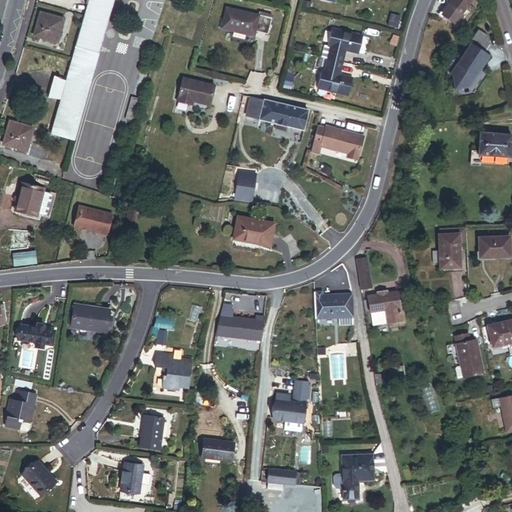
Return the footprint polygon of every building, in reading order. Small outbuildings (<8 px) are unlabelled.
[(89,0),(75,48),(97,54),(113,0),(89,0)] [(455,0),(444,14),(455,22),(469,3),(471,0),(455,0)] [(455,22),(461,26),(474,8),(469,3),(455,22)] [(255,31),(267,34),(271,18),(258,15),(226,8),(221,28),(248,34),(249,30),(255,31)] [(57,42),(60,32),(64,20),(41,13),(34,36),(57,42)] [(60,32),(68,34),(71,22),(64,20),(60,32)] [(346,49),(359,53),(364,35),(332,28),(328,45),(331,46),(331,47),(328,58),(328,59),(342,63),(346,49)] [(469,83),(479,68),(487,55),(468,42),(448,74),(450,76),(456,89),(469,83)] [(323,57),(328,58),(331,47),(326,45),(323,57)] [(49,134),(71,140),(97,54),(75,48),(65,82),(59,100),(49,134)] [(353,78),(339,75),(342,63),(328,59),(325,71),(322,70),(318,88),(349,95),(353,78)] [(47,98),(59,100),(65,82),(60,80),(60,79),(58,78),(58,79),(54,77),(47,98)] [(193,101),(210,105),(214,85),(183,77),(177,101),(188,104),(189,100),(193,101)] [(246,116),(303,130),(308,111),(251,97),(246,116)] [(125,120),(131,122),(138,100),(131,98),(125,120)] [(2,144),(24,151),(31,128),(8,122),(2,144)] [(357,161),(363,137),(325,127),(320,148),(348,155),(347,158),(357,161)] [(508,157),(510,158),(511,135),(480,133),(479,155),(481,156),(508,157)] [(318,166),(320,157),(314,155),(312,165),(318,166)] [(506,164),(508,164),(508,157),(481,156),(481,162),(482,162),(482,161),(506,162),(506,164)] [(252,190),(254,173),(238,171),(235,187),(252,190)] [(50,215),(55,198),(54,195),(47,193),(48,191),(43,190),(43,189),(22,184),(18,197),(17,202),(14,211),(21,212),(20,216),(39,221),(40,216),(41,216),(42,215),(47,217),(50,215)] [(124,227),(134,230),(140,207),(131,205),(124,227)] [(106,237),(112,217),(79,207),(73,227),(106,237)] [(271,247),(275,224),(239,218),(234,240),(271,247)] [(460,242),(468,241),(465,224),(440,227),(443,250),(435,251),(436,263),(444,262),(445,268),(467,266),(465,248),(461,248),(460,242)] [(123,233),(132,235),(134,230),(124,227),(123,233)] [(437,236),(436,230),(424,231),(425,238),(437,236)] [(484,255),(511,252),(511,233),(483,236),(484,255)] [(106,263),(114,263),(119,250),(111,247),(106,263)] [(13,267),(36,265),(34,252),(12,254),(13,267)] [(361,292),(372,290),(367,261),(356,263),(361,292)] [(317,318),(355,318),(355,296),(325,296),(325,293),(317,293),(317,318)] [(374,329),(403,325),(401,312),(408,310),(406,295),(398,297),(398,295),(370,300),(374,329)] [(103,335),(103,328),(105,318),(106,312),(70,306),(67,329),(103,335)] [(265,344),(268,321),(258,320),(258,323),(244,321),(235,320),(236,313),(226,311),(220,339),(265,344)] [(198,317),(190,315),(185,329),(194,332),(198,317)] [(500,345),(511,342),(511,319),(495,324),(500,345)] [(40,348),(49,349),(51,335),(49,335),(49,332),(39,331),(39,328),(33,327),(32,332),(16,329),(14,344),(32,347),(31,350),(40,352),(40,348)] [(167,332),(151,330),(150,337),(158,338),(164,339),(167,339),(167,332)] [(478,345),(475,333),(461,337),(469,368),(464,369),(463,370),(465,377),(466,378),(490,372),(484,344),(478,345)] [(173,395),(182,396),(185,367),(177,366),(177,369),(167,368),(168,362),(150,360),(149,374),(156,375),(162,375),(160,384),(157,384),(156,396),(173,399),(173,395)] [(395,371),(385,373),(387,382),(397,380),(395,371)] [(490,393),(502,390),(501,382),(488,385),(490,393)] [(305,428),(306,428),(311,388),(298,386),(295,406),(291,406),(292,400),(279,398),(276,424),(287,426),(286,433),(303,436),(305,428)] [(28,416),(30,416),(34,397),(14,393),(12,403),(9,403),(8,411),(6,410),(2,430),(15,432),(16,425),(26,427),(28,416)] [(499,405),(506,404),(505,396),(498,397),(499,405)] [(190,400),(183,399),(182,408),(190,408),(190,400)] [(136,452),(156,454),(159,422),(143,420),(142,429),(139,428),(136,452)] [(332,424),(322,424),(323,440),(332,439),(332,424)] [(26,427),(16,425),(15,432),(23,434),(25,432),(26,427)] [(199,465),(229,468),(231,447),(201,443),(199,465)] [(372,482),(372,456),(341,456),(341,476),(335,476),(332,478),(332,488),(335,490),(341,490),(341,501),(357,501),(357,483),(372,482)] [(38,462),(22,476),(41,497),(55,485),(45,474),(47,473),(38,462)] [(141,486),(143,476),(143,469),(126,467),(123,494),(140,496),(141,486)] [(267,488),(295,490),(296,477),(268,475),(267,488)] [(141,486),(150,487),(152,477),(143,476),(141,486)]
